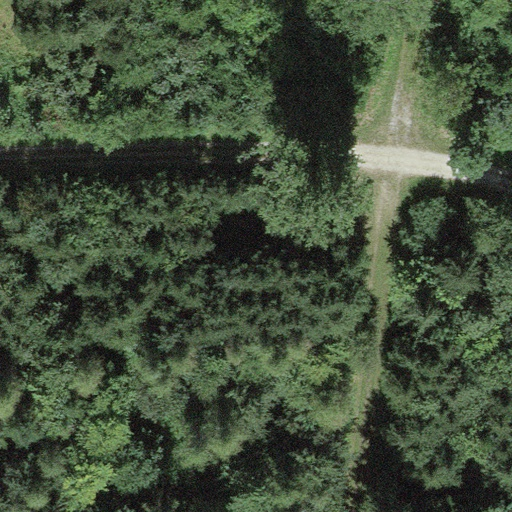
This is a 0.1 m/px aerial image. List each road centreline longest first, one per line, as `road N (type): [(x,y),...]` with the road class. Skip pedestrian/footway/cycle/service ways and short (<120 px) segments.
road 1 (track): [(412,0),(352,511)]
road 2 (track): [(0,166),(393,164),(511,191)]
